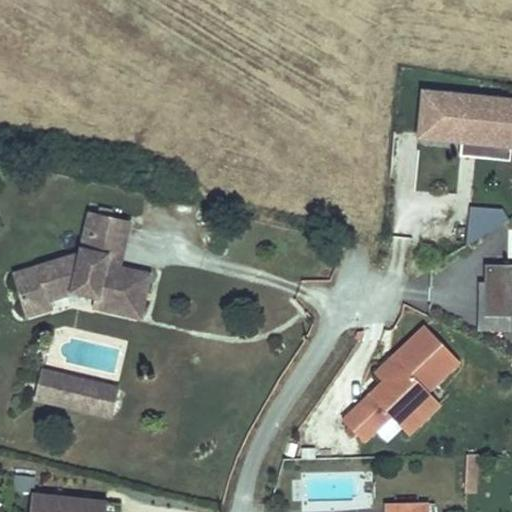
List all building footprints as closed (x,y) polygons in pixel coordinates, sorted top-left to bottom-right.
[(511,147),(511,102),(424,97),(421,139),(425,139),(463,141),(463,145),(511,147)] [(511,162),(511,147),(463,145),(462,160),(511,162)] [(510,220),(503,210),(470,208),(468,246),(510,220)] [(128,226),(110,222),(112,216),(97,213),(96,219),(93,219),(86,255),(81,254),(79,259),(37,273),(41,287),(18,295),(27,322),(52,314),(49,304),(73,297),(97,302),(95,311),(142,321),(150,278),(119,272),(112,270),(114,263),(121,260),(128,226)] [(119,272),(121,260),(114,263),(112,270),(119,272)] [(511,267),(485,267),(485,317),(511,317),(511,267)] [(41,287),(37,273),(14,280),(18,295),(41,287)] [(461,364),(427,329),(396,359),(404,367),(385,385),(372,398),(345,423),(366,445),(393,419),(410,437),(427,421),(415,409),(430,394),(461,364)] [(404,367),(396,359),(378,376),(385,385),(404,367)] [(68,410),(72,382),(47,376),(42,404),(68,410)] [(122,393),(72,382),(68,410),(116,421),(122,393)] [(442,407),(430,394),(415,409),(427,421),(442,407)] [(299,458),(302,446),(297,444),(296,444),(293,456),(294,457),(299,458)] [(475,493),(477,451),(463,450),(461,492),(475,493)] [(112,511),(113,509),(37,501),(36,511),(112,511)] [(426,511),(426,503),(388,504),(388,511),(426,511)]
